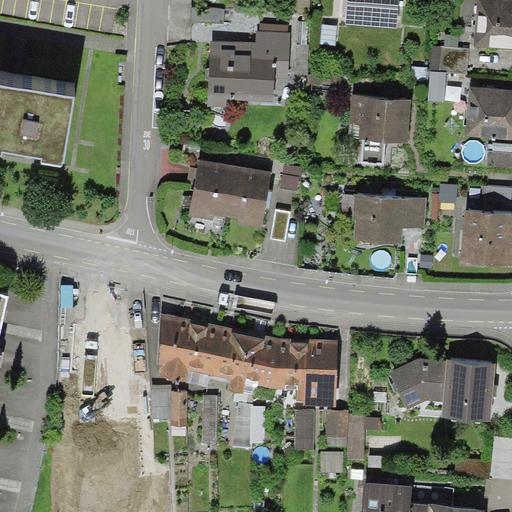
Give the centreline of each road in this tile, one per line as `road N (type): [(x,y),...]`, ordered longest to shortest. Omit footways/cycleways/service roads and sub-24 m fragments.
road 1 (tertiary): [(511,308),(329,299),(134,259)]
road 2 (residential): [(134,259),(149,0)]
road 3 (tertiary): [(134,259),(0,231)]
